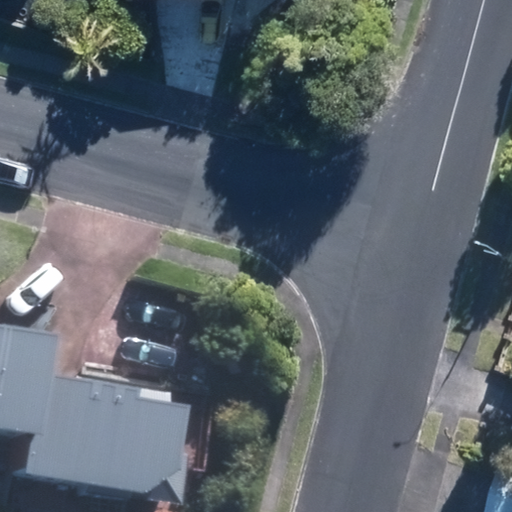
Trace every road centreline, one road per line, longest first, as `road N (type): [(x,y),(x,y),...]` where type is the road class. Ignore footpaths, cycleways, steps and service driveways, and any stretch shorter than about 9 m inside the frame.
road 1 (residential): [(0,132),(413,240)]
road 2 (residential): [(342,511),(413,240)]
road 3 (residential): [(413,240),(474,0)]
